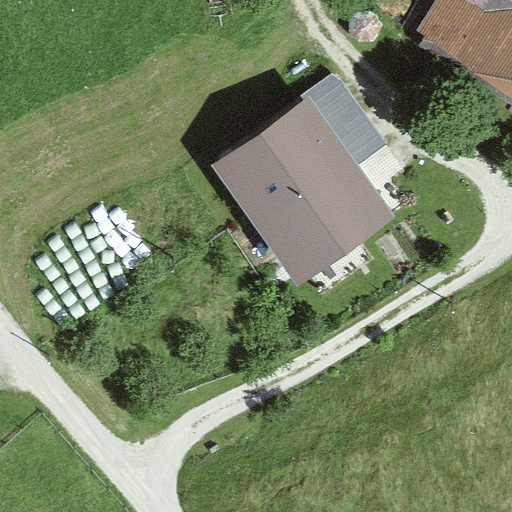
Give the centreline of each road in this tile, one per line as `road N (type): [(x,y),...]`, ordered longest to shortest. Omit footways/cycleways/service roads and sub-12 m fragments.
road 1 (track): [(120,475),(511,244)]
road 2 (track): [(316,0),(346,52),(511,220)]
road 3 (track): [(155,511),(0,335)]
